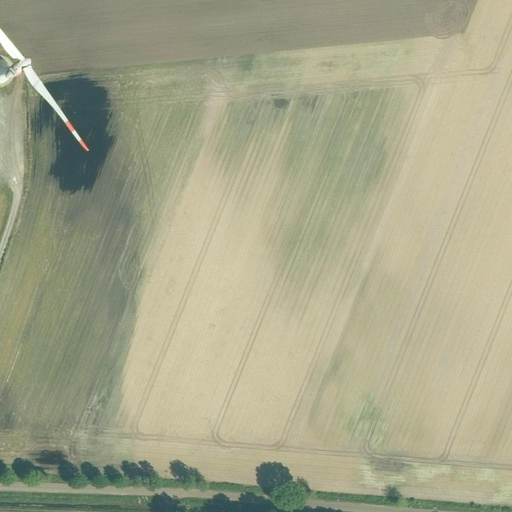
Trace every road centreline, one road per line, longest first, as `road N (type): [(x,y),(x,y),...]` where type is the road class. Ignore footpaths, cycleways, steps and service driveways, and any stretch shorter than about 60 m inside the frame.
road 1 (unclassified): [(511,506),(0,486)]
road 2 (track): [(0,258),(21,199),(16,109)]
